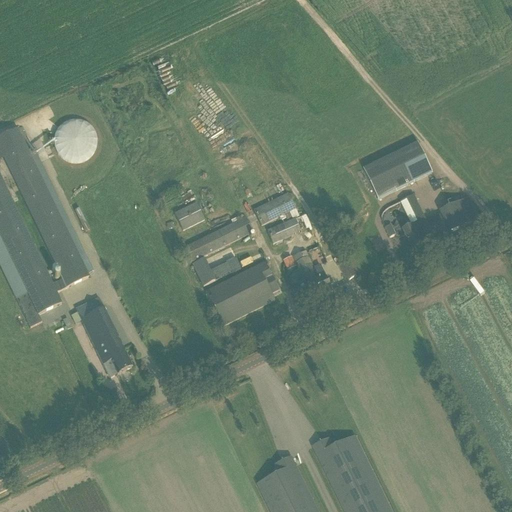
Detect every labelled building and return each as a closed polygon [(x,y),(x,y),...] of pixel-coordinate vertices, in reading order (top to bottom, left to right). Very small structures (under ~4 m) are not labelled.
[(87,114),(42,135),(51,154),(52,154),(132,319),(154,308),(173,349),(201,335),(178,288),(174,290),(172,291),(87,114)] [(34,150),(28,153),(21,140),(18,132),(17,131),(0,138),(0,237),(28,295),(16,301),(30,329),(42,324),(38,316),(61,305),(56,294),(89,279),(87,275),(93,272),(34,150)] [(433,175),(418,144),(363,171),(378,201),(433,175)] [(261,228),(279,219),(284,217),(295,211),(287,195),(253,211),(261,228)] [(401,205),(407,216),(412,227),(404,231),(414,252),(478,221),(469,201),(458,206),(458,205),(441,213),(443,216),(428,223),(415,196),(402,202),(401,205)] [(195,204),(174,215),(182,233),(204,222),(195,204)] [(246,219),(183,250),(190,265),(253,234),(246,219)] [(266,232),(272,246),(294,237),(293,236),(288,223),(266,232)] [(305,286),(304,286),(292,292),(295,298),(299,307),(331,292),(327,283),(324,276),(319,279),(305,252),(292,259),(305,286)] [(356,276),(350,268),(342,257),(334,262),(348,282),(356,276)] [(283,262),(286,269),(295,265),(291,258),(283,262)] [(232,273),(228,264),(210,272),(204,260),(191,267),(203,288),(215,282),(215,281),(232,273)] [(274,302),(271,296),(279,292),(264,264),(205,294),(223,328),(274,302)] [(77,314),(71,318),(75,326),(81,322),(98,357),(103,366),(111,362),(117,376),(132,369),(128,360),(124,351),(104,310),(93,316),(87,305),(75,311),(77,314)] [(323,443),(313,448),(343,511),(391,511),(356,438),(334,448),(330,440),(323,443)] [(257,486),(270,511),(318,511),(292,459),(275,467),(279,475),(257,486)]
